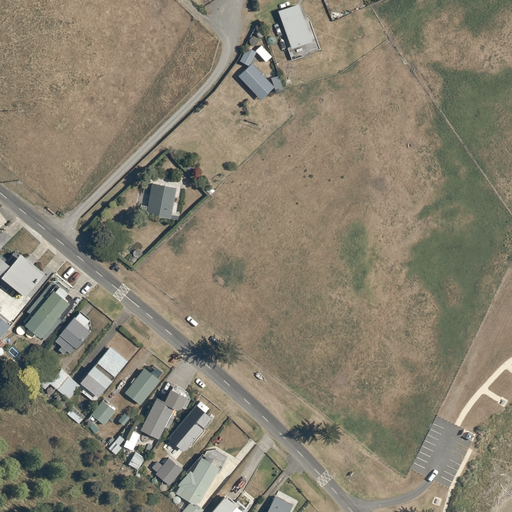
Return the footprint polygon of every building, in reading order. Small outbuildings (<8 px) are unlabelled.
[(310,39),(296,3),(277,9),(290,47),(310,39)] [(254,50),(255,51),(264,62),(271,56),(260,44),(254,50)] [(255,51),(254,50),(246,46),(239,61),(248,65),(255,51)] [(248,65),(237,75),(259,99),(273,86),(251,63),(248,65)] [(278,76),(271,78),(275,90),(282,88),(278,76)] [(174,187),(151,183),(145,213),(168,218),(174,187)] [(18,251),(8,263),(0,256),(0,276),(24,295),(43,271),(18,251)] [(76,298),(53,279),(42,293),(27,311),(30,313),(22,323),(42,339),(76,298)] [(0,334),(10,322),(0,313),(0,334)] [(88,330),(71,316),(52,340),(60,346),(57,349),(61,353),(64,349),(69,353),(88,330)] [(92,401),(126,360),(109,346),(94,364),(92,364),(78,381),(83,386),(84,387),(81,392),(92,401)] [(158,378),(143,367),(124,392),(139,404),(158,378)] [(56,390),(68,376),(60,369),(53,379),(45,372),(37,381),(47,389),(50,385),(56,390)] [(80,385),(68,376),(63,381),(56,390),(68,399),(80,385)] [(185,395),(168,387),(162,400),(155,397),(139,429),(157,438),(163,425),(167,427),(173,415),(175,416),(185,395)] [(181,451),(210,416),(204,411),(208,407),(199,399),(166,438),(181,451)] [(114,411),(101,400),(90,414),(103,425),(114,411)] [(129,417),(124,412),(117,420),(122,425),(129,417)] [(99,430),(89,418),(84,422),(93,434),(99,430)] [(121,449),(114,441),(106,448),(113,456),(121,449)] [(154,470),(153,472),(168,485),(181,468),(166,456),(159,464),(156,462),(151,468),(154,470)] [(196,503),(217,466),(199,456),(197,459),(194,458),(188,469),(190,470),(189,472),(185,470),(176,486),(179,487),(175,495),(187,502),(181,511),(198,511),(202,506),(196,503)] [(279,491),(276,497),(274,495),(264,511),(290,511),(297,501),(279,491)] [(227,511),(235,502),(223,493),(208,511),(209,511),(227,511)]
